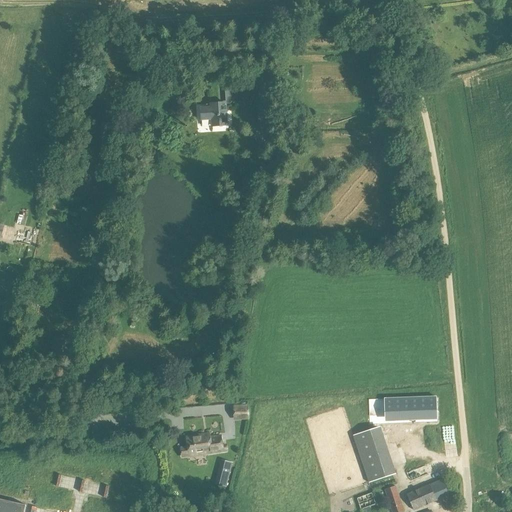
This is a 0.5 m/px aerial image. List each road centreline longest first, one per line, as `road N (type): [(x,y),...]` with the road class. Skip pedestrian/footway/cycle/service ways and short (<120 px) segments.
road 1 (track): [(462,427),(442,215),(414,81)]
road 2 (track): [(155,21),(400,7)]
road 3 (unknown): [(0,409),(126,417),(206,409)]
road 4 (track): [(155,21),(92,6),(0,1)]
